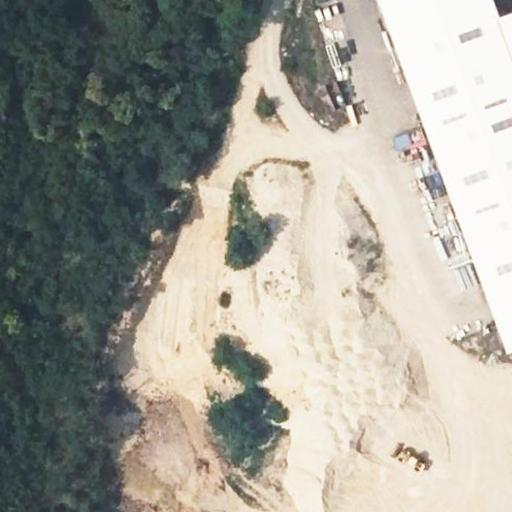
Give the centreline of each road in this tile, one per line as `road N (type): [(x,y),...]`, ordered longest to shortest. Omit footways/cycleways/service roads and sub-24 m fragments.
road 1 (track): [(316,271),(322,144),(258,148),(243,114),(265,49)]
road 2 (track): [(511,375),(449,385),(424,302)]
